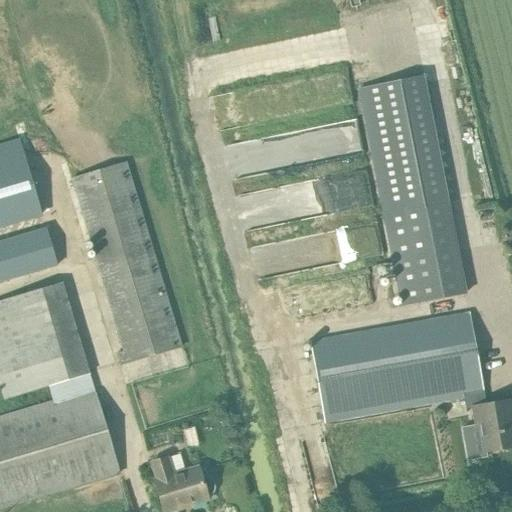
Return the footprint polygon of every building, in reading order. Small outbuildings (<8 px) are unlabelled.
[(255,0),(236,0),(223,3),(231,45),(263,38),(255,0)] [(418,76),(357,88),(402,307),(463,295),(418,76)] [(0,228),(42,216),(17,138),(0,142),(0,228)] [(125,162),(72,179),(125,348),(116,350),(120,363),(181,344),(125,162)] [(295,242),(301,272),(385,255),(380,226),(295,242)] [(0,244),(0,280),(55,265),(46,231),(0,244)] [(0,418),(0,506),(118,471),(61,281),(0,299),(0,383),(5,400),(49,386),(54,402),(0,418)] [(483,393),(468,314),(311,343),(325,422),(464,397),(483,393)] [(466,407),(471,406),(475,428),(480,427),(484,452),(511,446),(511,400),(511,399),(484,403),(483,393),(464,397),(466,407)] [(205,476),(200,477),(197,467),(184,472),(179,454),(167,457),(152,462),(157,479),(154,480),(163,511),(167,511),(207,500),(206,496),(210,495),(213,492),(214,488),(212,480),(209,477),(205,476)]
